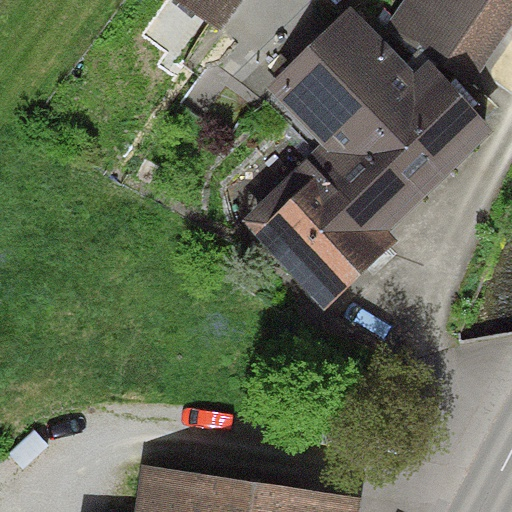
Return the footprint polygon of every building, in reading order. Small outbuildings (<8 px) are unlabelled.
[(178,0),(222,32),(244,0),(178,0)] [(511,0),(404,0),(393,16),(380,36),(415,72),(429,59),(451,84),(457,78),(468,90),(511,25),(511,0)] [(372,28),(350,6),(267,87),(322,144),(242,219),(325,310),(399,240),(390,230),(493,131),(472,109),(451,84),(429,59),(415,72),(380,36),(372,28)] [(380,36),(393,16),(385,9),(372,28),(380,36)] [(468,90),(457,78),(451,84),(472,109),(479,103),(468,90)] [(134,511),(359,511),(362,497),(141,464),(134,511)]
